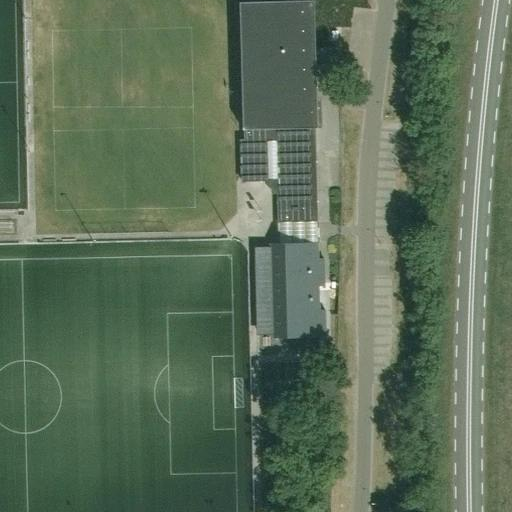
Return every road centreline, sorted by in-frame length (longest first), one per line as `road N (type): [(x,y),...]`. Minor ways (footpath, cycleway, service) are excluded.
road 1 (primary): [(471,511),(485,78),(497,0)]
road 2 (unclassified): [(360,511),(365,227),(386,0)]
